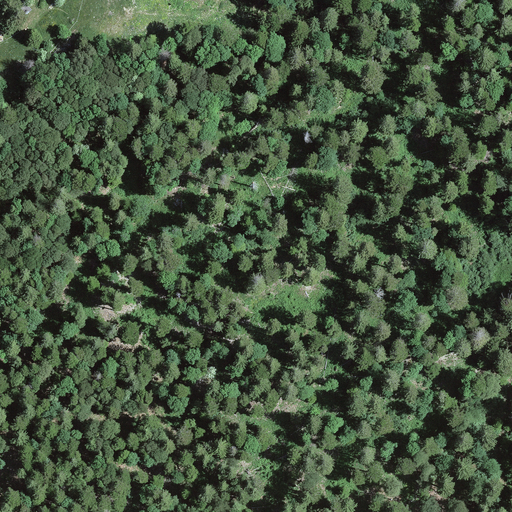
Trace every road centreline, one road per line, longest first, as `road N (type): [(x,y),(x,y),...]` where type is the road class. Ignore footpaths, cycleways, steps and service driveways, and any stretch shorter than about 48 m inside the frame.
road 1 (track): [(386,86),(299,128),(229,196),(186,210),(55,195),(0,205)]
road 2 (track): [(511,136),(386,86),(332,14),(311,0)]
road 3 (track): [(511,292),(490,322),(403,511)]
